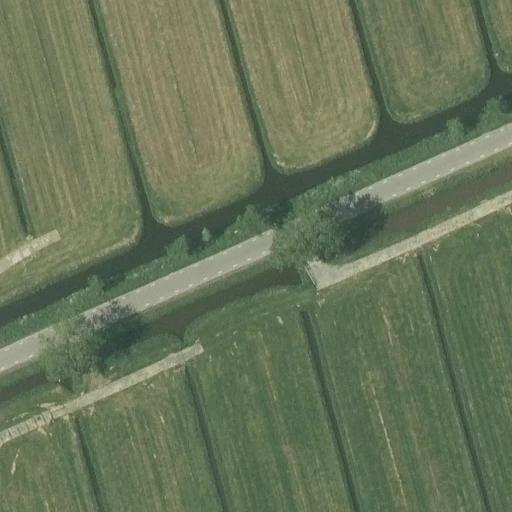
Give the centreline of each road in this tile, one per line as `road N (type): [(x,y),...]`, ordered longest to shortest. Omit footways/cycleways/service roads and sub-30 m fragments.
road 1 (unclassified): [(0,365),(511,140)]
road 2 (track): [(0,437),(197,350)]
